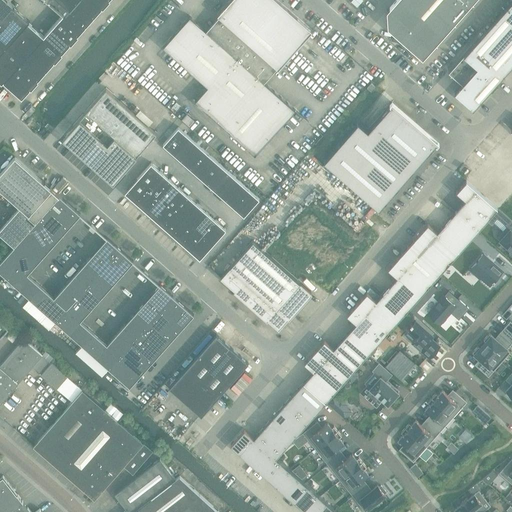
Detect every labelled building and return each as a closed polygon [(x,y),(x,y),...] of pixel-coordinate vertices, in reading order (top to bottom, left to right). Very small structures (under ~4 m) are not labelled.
[(46,0),(63,14),(44,36),(28,22),(29,20),(28,19),(27,20),(4,0),(0,0),(0,78),(3,81),(3,82),(22,98),(108,0),(46,0)] [(190,16),(163,46),(208,86),(194,101),(255,154),(295,109),(264,82),(277,67),(278,69),(302,42),(301,42),(311,30),(289,10),(282,17),(262,0),(230,0),(228,3),(227,3),(217,14),(219,16),(213,22),(206,30),(190,16)] [(388,27),(423,58),(474,0),(396,0),(387,11),(388,27)] [(511,0),(448,72),(462,84),(454,92),(473,109),(511,64),(511,0)] [(371,83),(367,88),(371,92),(375,87),(371,83)] [(95,144),(84,156),(105,174),(113,181),(116,178),(154,135),(156,132),(106,88),(86,110),(114,135),(101,150),(99,148),(102,144),(99,142),(96,145),(95,144)] [(358,121),(324,160),(379,209),(437,142),(392,102),(368,129),(358,121)] [(31,106),(26,113),(29,116),(35,110),(34,109),(31,106)] [(65,133),(62,137),(84,156),(95,144),(96,145),(99,142),(102,144),(99,148),(101,150),(114,135),(86,110),(65,133)] [(162,144),(171,152),(187,135),(178,127),(162,144)] [(171,152),(180,160),(196,143),(187,135),(171,152)] [(180,160),(189,169),(205,151),(196,143),(180,160)] [(189,169),(198,177),(214,159),(205,151),(189,169)] [(198,177),(208,185),(223,167),(214,159),(198,177)] [(18,160),(0,180),(0,188),(20,206),(20,207),(36,221),(59,195),(42,179),(41,180),(18,160)] [(151,163),(127,191),(129,192),(135,201),(137,199),(139,201),(144,209),(146,207),(148,209),(153,217),(155,215),(157,217),(163,225),(164,223),(166,225),(172,233),(173,232),(175,233),(181,242),(183,240),(185,241),(190,250),(192,248),(194,250),(199,258),(212,244),(226,229),(151,163)] [(208,185),(217,193),(232,175),(223,167),(208,185)] [(217,193),(226,201),(241,183),(232,175),(217,193)] [(64,176),(55,185),(58,188),(67,179),(64,176)] [(455,211),(477,231),(498,208),(466,180),(456,192),(465,200),(455,211)] [(226,201),(235,209),(250,191),(241,183),(226,201)] [(260,199),(250,191),(235,209),(244,217),(260,199)] [(14,246),(0,262),(0,271),(24,293),(29,298),(23,305),(49,328),(56,321),(83,345),(76,352),(102,375),(109,368),(118,376),(130,386),(138,376),(194,314),(160,284),(107,344),(80,320),(133,260),(107,237),(54,297),(28,273),(81,214),(59,195),(36,221),(14,246)] [(20,207),(0,228),(0,233),(14,246),(36,221),(20,207)] [(417,235),(449,263),(477,231),(455,211),(437,231),(428,223),(417,235)] [(510,229),(500,240),(511,250),(511,221),(507,226),(510,229)] [(407,246),(439,274),(449,263),(417,235),(407,246)] [(252,241),(220,277),(235,289),(234,290),(267,320),(268,319),(279,328),(288,318),(289,319),(312,292),(253,240),(252,241)] [(397,257),(429,285),(439,274),(407,246),(397,257)] [(489,285),(502,271),(483,255),(471,269),(489,285)] [(429,285),(397,257),(387,269),(397,277),(386,289),(408,309),(429,285)] [(356,303),(388,331),(408,309),(386,289),(376,300),(367,292),(356,303)] [(450,312),(458,320),(462,323),(472,312),(468,308),(459,300),(454,305),(443,296),(428,313),(440,324),(441,323),(443,323),(446,319),(446,317),(450,312)] [(346,334),(368,354),(388,331),(356,303),(346,315),(356,323),(346,334)] [(504,313),(502,315),(506,319),(511,312),(511,303),(511,304),(504,313)] [(0,337),(8,329),(0,321),(0,337)] [(419,322),(412,330),(420,337),(415,342),(432,357),(435,353),(436,354),(440,350),(439,349),(442,345),(435,339),(437,337),(419,322)] [(511,344),(511,342),(511,333),(504,327),(499,333),(511,344)] [(489,333),(484,339),(487,342),(484,345),(501,361),(510,352),(489,333)] [(201,415),(235,376),(248,362),(216,334),(169,387),(201,415)] [(345,379),(348,376),(368,354),(346,334),(334,348),(324,340),(314,351),(345,379)] [(478,346),(472,352),(482,361),(477,366),(488,376),(501,361),(484,345),(481,348),(478,346)] [(399,377),(412,362),(414,364),(415,363),(399,350),(385,366),(400,379),(401,378),(399,377)] [(313,371),(308,376),(303,382),(325,402),(345,379),(314,351),(304,363),(313,371)] [(367,385),(361,392),(376,406),(382,399),(388,404),(392,399),(393,400),(398,395),(397,394),(398,392),(385,381),(391,374),(379,363),(372,370),(374,372),(364,383),(367,385)] [(303,382),(293,393),(315,413),(325,402),(303,382)] [(82,389),(33,446),(94,499),(122,465),(132,474),(152,450),(117,420),(105,409),(91,397),(82,389)] [(436,393),(431,397),(453,417),(466,401),(454,391),(449,396),(442,390),(438,395),(436,393)] [(293,393),(283,405),(305,424),(315,413),(293,393)] [(332,396),(327,401),(345,417),(350,411),(344,406),(346,404),(340,399),(338,401),(332,396)] [(429,404),(425,409),(433,416),(428,421),(440,431),(453,417),(431,397),(427,402),(429,404)] [(111,403),(105,409),(117,420),(123,413),(111,403)] [(283,405),(273,416),(295,436),(305,424),(283,405)] [(477,405),(473,410),(478,414),(476,416),(485,424),(491,418),(482,410),(477,405)] [(273,416),(263,428),(285,447),(295,436),(273,416)] [(409,423),(405,427),(426,446),(440,431),(428,421),(423,426),(416,420),(411,425),(409,423)] [(315,423),(302,433),(305,436),(315,448),(337,431),(333,426),(331,427),(327,423),(322,427),(319,429),(315,423)] [(403,434),(399,439),(406,445),(401,451),(413,461),(426,446),(405,427),(401,432),(403,434)] [(263,428),(253,439),(262,447),(271,455),(275,459),(285,447),(263,428)] [(244,431),(230,445),(240,454),(253,439),(244,431)] [(337,431),(315,448),(327,464),(328,464),(340,454),(335,448),(338,447),(343,442),(339,437),(341,436),(337,431)] [(253,439),(240,454),(249,462),(262,447),(253,439)] [(262,447),(249,462),(258,470),(271,455),(262,447)] [(340,454),(328,464),(340,480),(362,462),(358,457),(356,459),(352,454),(347,458),(344,460),(340,454)] [(271,455),(258,470),(267,478),(280,463),(275,459),(271,455)] [(114,494),(128,511),(131,511),(175,479),(159,459),(114,494)] [(499,472),(511,483),(511,462),(510,461),(499,472)] [(362,462),(340,480),(353,496),(365,486),(360,479),(362,478),(368,473),(364,468),(366,467),(362,462)] [(280,463),(267,478),(276,486),(289,472),(280,463)] [(299,464),(292,470),(301,478),(307,474),(299,464)] [(492,469),(482,478),(489,484),(498,475),(492,469)] [(289,472),(276,486),(286,494),(299,480),(289,472)] [(0,476),(0,511),(31,511),(2,475),(0,476)] [(175,479),(131,511),(218,511),(179,475),(175,479)] [(299,480),(286,494),(295,503),(308,488),(299,480)] [(365,486),(353,496),(357,501),(365,511),(368,508),(386,495),(384,493),(386,491),(381,485),(379,486),(378,484),(371,489),(369,491),(365,486)] [(308,488),(295,503),(304,511),(317,496),(308,488)] [(467,498),(460,504),(455,509),(457,511),(469,511),(471,511),(482,511),(490,506),(478,490),(468,499),(467,498)] [(317,496),(304,511),(305,511),(319,511),(326,504),(317,496)]
